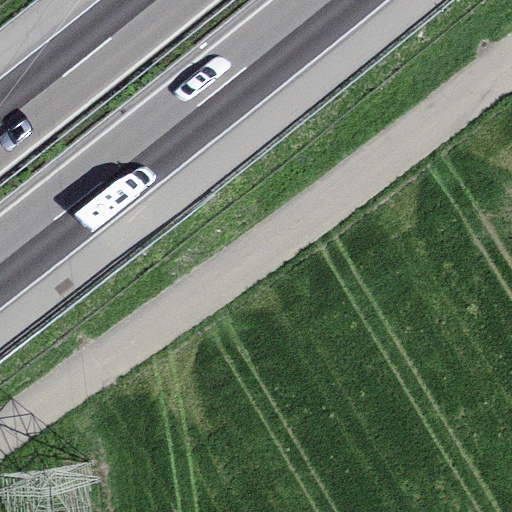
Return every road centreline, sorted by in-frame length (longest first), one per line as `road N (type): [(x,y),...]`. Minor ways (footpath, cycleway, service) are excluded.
road 1 (motorway): [(0,261),(328,0)]
road 2 (unclassified): [(195,511),(511,246)]
road 3 (motorway): [(158,0),(0,126)]
